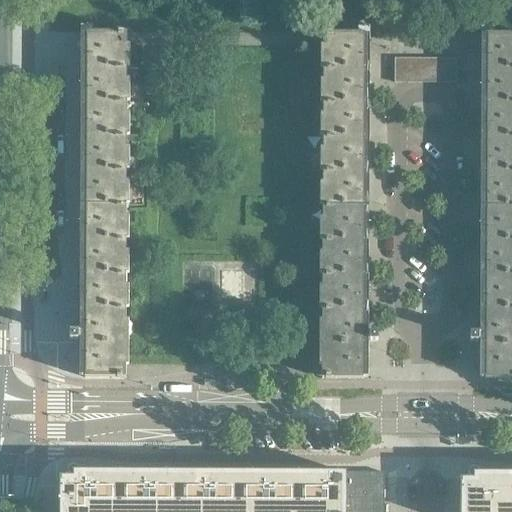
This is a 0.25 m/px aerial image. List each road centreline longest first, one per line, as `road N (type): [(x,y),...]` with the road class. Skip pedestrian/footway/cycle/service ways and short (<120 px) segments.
road 1 (tertiary): [(0,416),(423,415)]
road 2 (residential): [(422,332),(452,315),(453,94),(395,94)]
road 3 (residential): [(0,315),(48,265),(49,96),(44,78),(0,49)]
road 4 (residential): [(422,332),(394,314),(395,94)]
